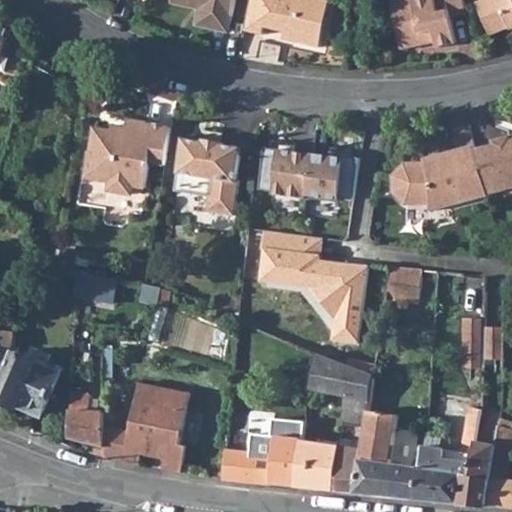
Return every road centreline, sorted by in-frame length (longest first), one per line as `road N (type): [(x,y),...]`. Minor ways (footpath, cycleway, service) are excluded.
road 1 (residential): [(511,79),(375,99),(265,92),(167,68),(39,0)]
road 2 (residential): [(0,448),(104,485),(311,511)]
